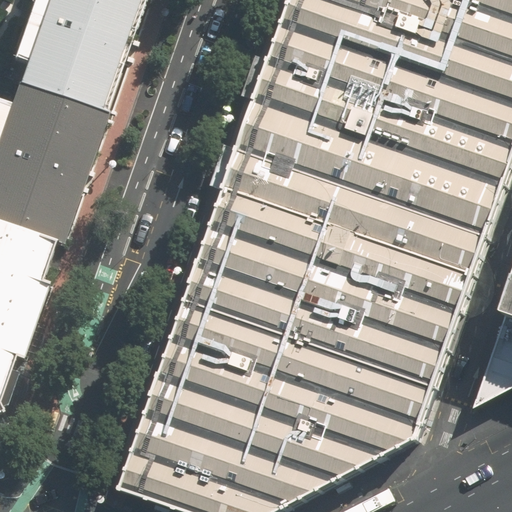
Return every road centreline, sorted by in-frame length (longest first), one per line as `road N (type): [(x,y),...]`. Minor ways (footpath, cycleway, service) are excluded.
road 1 (residential): [(45,511),(87,431),(232,0)]
road 2 (residential): [(423,511),(511,268)]
